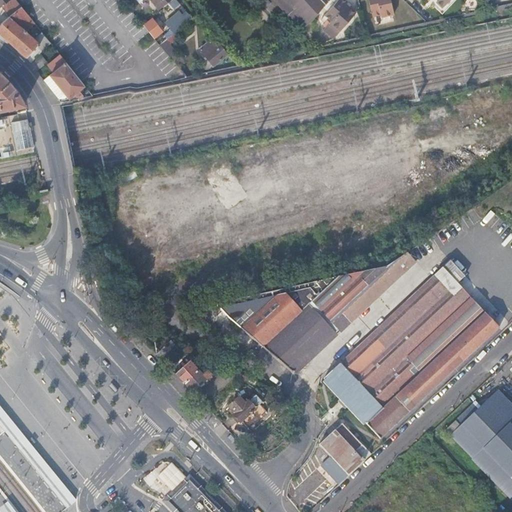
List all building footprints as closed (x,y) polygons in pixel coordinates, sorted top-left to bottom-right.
[(9,0),(3,6),(10,16),(21,6),(15,0),(9,0)] [(151,0),(159,9),(169,0),(151,0)] [(163,8),(171,0),(169,0),(159,9),(160,10),(163,8)] [(276,0),(301,27),(311,18),(328,1),(326,0),(276,0)] [(348,4),(343,0),(338,0),(324,13),(330,20),(328,22),(338,32),(355,15),(345,6),(348,4)] [(367,0),(370,15),(379,13),(379,16),(392,12),(389,0),(367,0)] [(25,30),(20,26),(23,23),(20,21),(27,14),(21,6),(10,16),(0,22),(0,34),(10,42),(27,58),(31,63),(40,53),(44,50),(40,47),(41,44),(39,42),(27,32),(25,30)] [(181,16),(187,11),(183,7),(178,12),(178,13),(181,16)] [(169,37),(174,32),(191,17),(187,11),(181,16),(178,13),(166,23),(172,29),(166,34),(169,37)] [(27,32),(34,23),(27,14),(20,21),(23,23),(20,26),(25,30),(27,32)] [(143,25),(160,45),(163,42),(160,38),(159,38),(156,35),(161,30),(151,18),(143,25)] [(311,18),(301,27),(306,32),(315,23),(311,18)] [(164,40),(168,44),(177,37),(174,32),(169,37),(164,40)] [(228,52),(239,65),(262,60),(244,38),(238,42),(232,34),(220,43),(226,50),(228,52)] [(226,50),(220,43),(215,37),(199,50),(211,66),(228,52),(226,50)] [(160,45),(173,61),(178,56),(168,44),(164,40),(163,42),(160,45)] [(31,63),(36,69),(46,61),(40,53),(31,63)] [(84,85),(60,54),(48,64),(54,71),(51,73),(65,91),(70,96),(75,92),(79,97),(83,94),(81,91),(83,90),(81,87),(82,87),(84,85)] [(0,107),(24,102),(23,101),(17,93),(8,80),(0,71),(0,107)] [(57,95),(58,96),(65,91),(51,73),(44,79),(45,79),(46,81),(57,95)] [(28,123),(27,116),(10,119),(13,130),(14,138),(16,147),(23,145),(32,143),(31,138),(31,135),(29,126),(28,123)] [(379,136),(376,122),(365,124),(368,138),(379,136)] [(134,197),(224,177),(221,161),(131,182),(134,197)] [(230,320),(262,348),(292,374),(410,260),(403,253),(400,255),(396,258),(381,269),(340,279),(336,283),(334,282),(218,309),(230,320)] [(327,377),(323,380),(380,438),(413,406),(495,327),(455,283),(463,276),(448,261),(391,315),(327,377)] [(191,359),(175,374),(183,383),(197,370),(191,364),(194,361),(191,359)] [(239,373),(225,366),(204,386),(209,393),(213,396),(239,373)] [(197,370),(183,383),(192,392),(211,375),(207,372),(202,375),(197,370)] [(248,400),(256,392),(248,386),(241,393),(248,400)] [(511,406),(496,392),(480,408),(475,405),(449,431),(454,435),(453,436),(511,494),(511,406)] [(227,409),(234,416),(233,419),(237,423),(239,421),(241,423),(262,402),(256,395),(248,402),(246,400),(243,402),(239,398),(228,407),(229,408),(227,409)] [(0,404),(0,425),(4,430),(18,448),(21,451),(35,469),(37,471),(39,474),(57,495),(67,508),(75,501),(77,500),(31,442),(0,404)] [(321,445),(349,475),(371,454),(343,424),(334,432),(338,436),(336,438),(332,434),(321,445)] [(173,492),(187,480),(172,463),(158,475),(173,492)] [(144,481),(155,492),(164,484),(153,473),(144,481)] [(222,511),(191,476),(187,480),(173,492),(166,498),(178,511),(222,511)] [(15,511),(7,502),(0,507),(0,510),(1,511),(15,511)]
